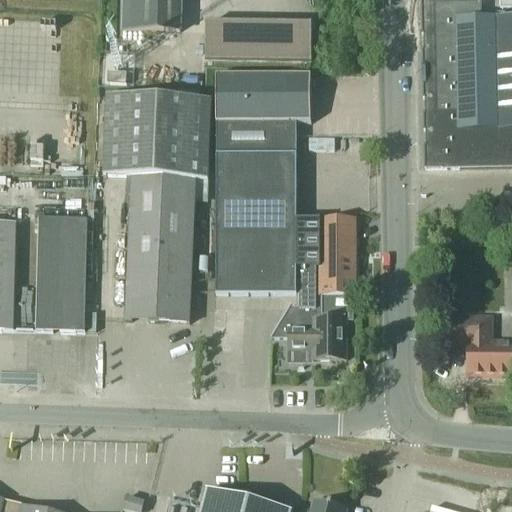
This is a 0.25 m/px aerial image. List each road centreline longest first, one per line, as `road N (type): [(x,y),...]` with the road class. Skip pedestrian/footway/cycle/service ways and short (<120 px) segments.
road 1 (tertiary): [(400,404),(386,0)]
road 2 (unclassified): [(400,404),(339,425),(0,415)]
road 3 (unknown): [(0,490),(71,500),(97,494),(120,469)]
road 4 (tertiary): [(400,404),(418,431),(511,441)]
